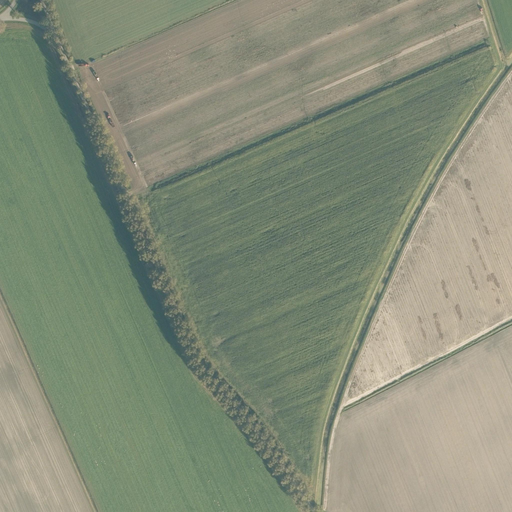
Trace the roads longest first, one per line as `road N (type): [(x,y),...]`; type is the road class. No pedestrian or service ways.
road 1 (tertiary): [(314,511),(194,349),(53,34)]
road 2 (track): [(511,316),(341,406)]
